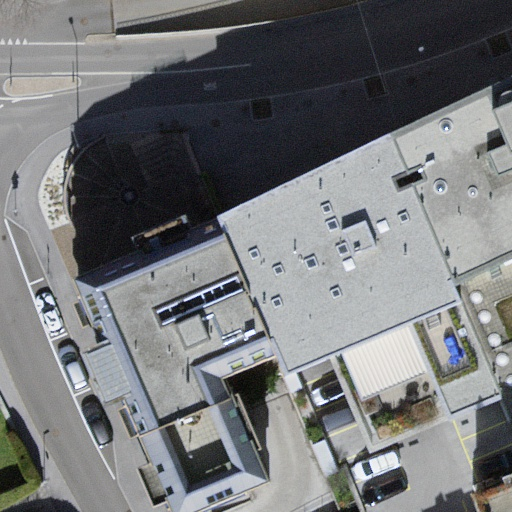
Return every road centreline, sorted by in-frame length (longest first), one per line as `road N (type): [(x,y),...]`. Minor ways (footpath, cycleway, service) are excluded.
road 1 (secondary): [(106,74),(287,61),(406,33),(487,0)]
road 2 (residential): [(109,511),(0,282)]
road 3 (residential): [(0,143),(15,120),(106,74)]
